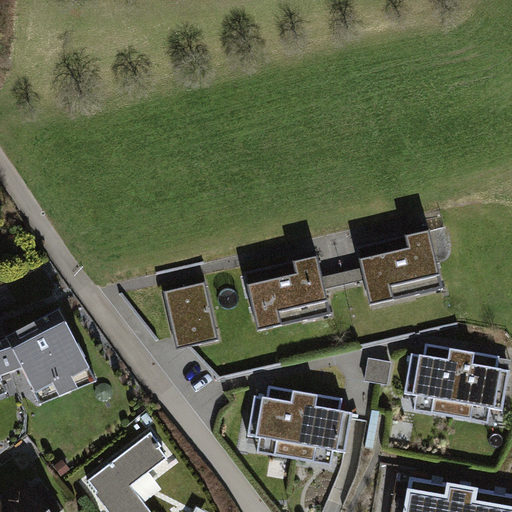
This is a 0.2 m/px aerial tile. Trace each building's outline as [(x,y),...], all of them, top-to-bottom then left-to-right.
[(425,232),(355,248),(365,292),(408,282),(411,295),(438,288),(425,232)] [(315,257),(244,274),(255,319),(299,308),(302,323),(330,316),(315,257)] [(204,284),(165,293),(175,335),(185,333),(189,348),(218,341),(204,284)] [(0,383),(23,373),(41,415),(92,393),(57,314),(0,339),(0,383)] [(499,360),(412,345),(402,409),(489,423),(499,360)] [(392,364),(368,360),(364,383),(388,387),(392,364)] [(342,399),(257,383),(247,438),(262,441),(260,452),(330,465),(342,399)] [(173,461),(154,435),(87,484),(107,511),(151,511),(134,489),(173,461)] [(59,462),(51,468),(58,478),(66,472),(59,462)] [(52,511),(29,479),(0,500),(0,511),(52,511)] [(511,511),(511,497),(410,484),(405,511),(511,511)]
